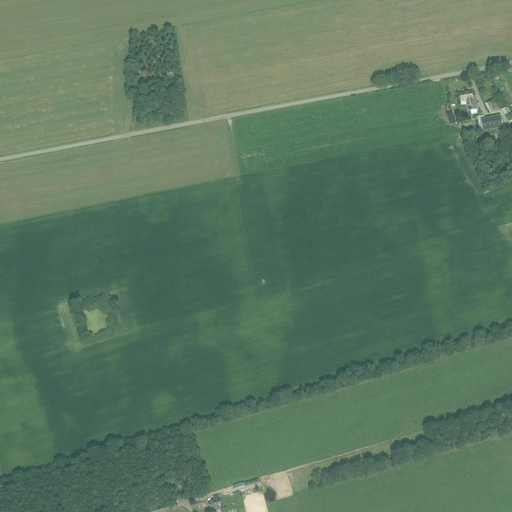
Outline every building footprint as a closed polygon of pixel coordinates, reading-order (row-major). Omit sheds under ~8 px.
[(473,105),(472,99),(473,99),(472,91),(459,93),(460,101),(467,100),(468,103),(467,103),(467,106),(473,105)] [(495,104),(493,99),(485,104),(490,113),(498,109),(495,103),(495,104)] [(505,114),(510,112),(508,106),(502,109),(505,114)] [(483,133),(503,130),(500,115),(480,118),(483,133)] [(260,483),(259,479),(244,483),(245,487),(260,483)] [(216,508),(216,511),(236,511),(235,509),(230,510),(230,511),(227,511),(226,507),(224,508),(223,505),(221,506),(218,495),(213,496),(214,500),(213,500),(216,508)] [(210,510),(216,508),(213,500),(208,502),(210,510)]
